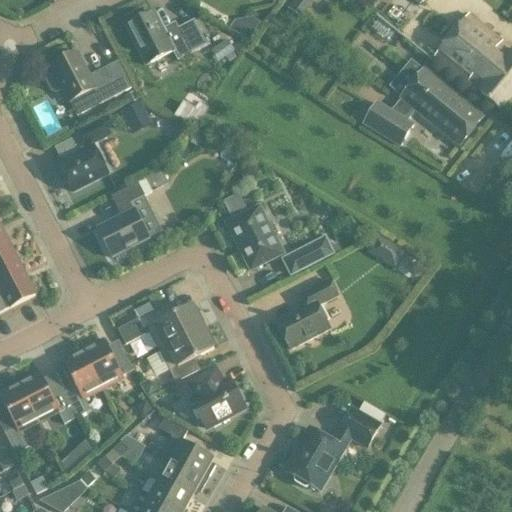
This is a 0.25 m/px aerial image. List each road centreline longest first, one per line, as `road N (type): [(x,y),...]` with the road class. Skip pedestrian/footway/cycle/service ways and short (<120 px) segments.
road 1 (residential): [(226,511),(280,422),(266,354),(205,257),(180,259),(85,305)]
road 2 (residential): [(401,511),(511,309)]
road 3 (residential): [(85,305),(0,139)]
